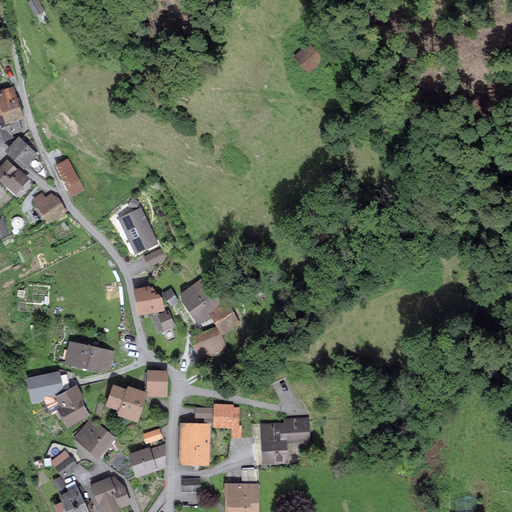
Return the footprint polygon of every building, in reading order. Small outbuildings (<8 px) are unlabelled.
[(38,0),(30,0),(27,2),(35,16),(45,10),(38,0)] [(309,42),(295,55),(311,73),(325,59),(309,42)] [(24,118),(14,86),(0,90),(0,104),(4,116),(6,124),(20,120),(24,118)] [(6,124),(4,116),(0,117),(0,142),(14,138),(13,134),(23,131),(20,120),(6,124)] [(39,155),(19,137),(7,149),(7,154),(24,170),(39,155)] [(75,171),(68,158),(55,165),(62,178),(75,171)] [(7,159),(0,166),(0,180),(15,195),(30,179),(19,168),(18,169),(7,159)] [(75,171),(62,178),(72,197),(85,190),(75,171)] [(67,212),(58,197),(51,193),(45,197),(43,193),(33,199),(48,223),(67,212)] [(132,197),(128,206),(136,209),(140,201),(132,197)] [(142,207),(118,219),(136,255),(159,243),(142,207)] [(2,217),(0,217),(0,238),(10,234),(2,217)] [(12,235),(2,239),(5,245),(14,241),(12,235)] [(166,259),(161,248),(144,257),(149,267),(166,259)] [(209,313),(222,302),(203,277),(180,293),(182,302),(199,325),(211,316),(209,313)] [(165,311),(162,297),(153,287),(150,287),(150,286),(133,289),(138,316),(165,311)] [(179,301),(171,288),(162,294),(172,306),(179,301)] [(241,323),(229,302),(210,314),(217,326),(221,335),(222,335),(234,328),(234,327),(241,323)] [(169,309),(157,314),(164,331),(176,326),(169,309)] [(217,326),(189,337),(198,359),(227,348),(222,335),(221,335),(217,326)] [(104,368),(111,369),(115,351),(70,341),(65,365),(103,373),(104,368)] [(59,370),(26,378),(32,404),(45,401),(44,397),(64,393),(59,370)] [(168,370),(147,370),(147,392),(148,392),(147,396),(167,397),(168,370)] [(127,389),(113,384),(106,406),(118,410),(117,413),(119,413),(118,415),(138,422),(147,396),(148,392),(147,392),(128,385),(127,389)] [(44,397),(45,401),(53,414),(58,412),(68,428),(90,415),(84,406),(83,395),(77,385),(64,393),(44,397)] [(234,404),(214,404),(213,427),(232,428),(231,437),(241,438),(242,425),(239,425),(240,407),(234,407),(234,404)] [(213,426),(213,407),(197,407),(196,418),(204,418),(204,423),(210,423),(210,426),(213,426)] [(116,437),(91,417),(74,438),(98,458),(111,443),(115,450),(119,448),(114,439),(116,437)] [(284,422),(261,424),(263,464),(289,463),(288,443),(311,442),(309,417),(284,418),(284,422)] [(204,423),(180,422),(179,465),(209,466),(210,426),(210,423),(204,423)] [(160,428),(143,434),(146,444),(163,438),(160,428)] [(128,453),(136,478),(165,468),(166,443),(150,448),(150,446),(128,453)] [(70,456),(65,450),(51,461),(62,477),(78,465),(70,456)] [(259,511),(259,483),(258,483),(257,469),(241,470),(243,483),(225,483),(225,496),(228,496),(227,511),(259,511)] [(89,511),(78,487),(68,492),(60,476),(52,480),(67,511),(89,511)] [(109,477),(90,485),(102,511),(115,511),(122,509),(122,507),(131,504),(124,486),(115,476),(110,477),(109,477)] [(201,478),(181,479),(182,492),(201,492),(201,478)]
